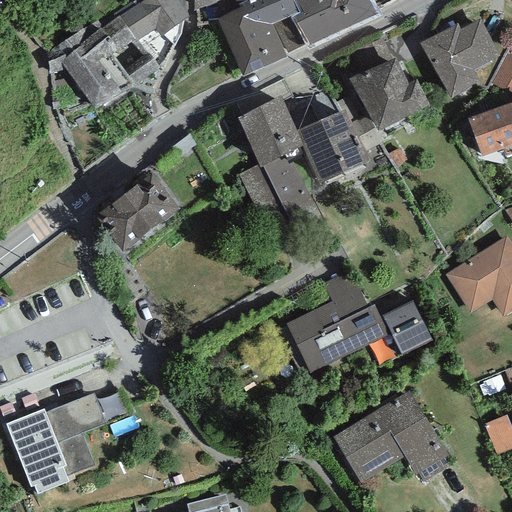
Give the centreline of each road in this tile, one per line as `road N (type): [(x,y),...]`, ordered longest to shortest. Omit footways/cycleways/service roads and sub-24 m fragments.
road 1 (secondary): [(418,0),(165,129)]
road 2 (residential): [(81,195),(90,276),(115,333),(147,369)]
road 3 (residential): [(165,129),(159,90),(186,34),(189,0)]
